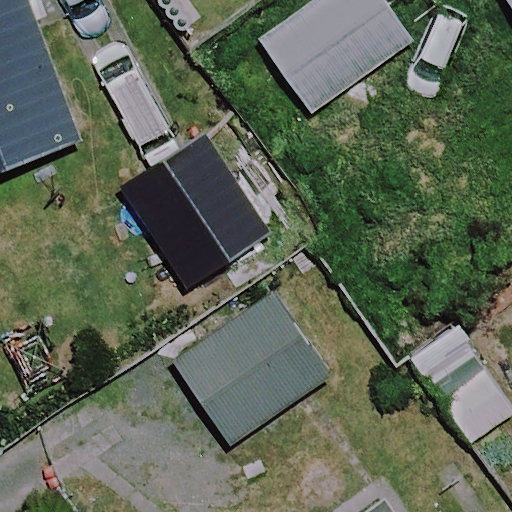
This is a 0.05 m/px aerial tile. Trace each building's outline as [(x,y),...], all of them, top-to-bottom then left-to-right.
[(0,0),(0,171),(77,138),(18,0),(0,0)] [(404,46),(373,0),(314,0),(253,40),(302,114),(404,46)] [(265,234),(199,135),(116,189),(182,289),(265,234)] [(323,375),(269,297),(166,369),(220,447),(323,375)] [(511,412),(511,410),(454,330),(408,363),(468,445),(511,412)] [(361,511),(383,511),(376,502),(361,511)]
